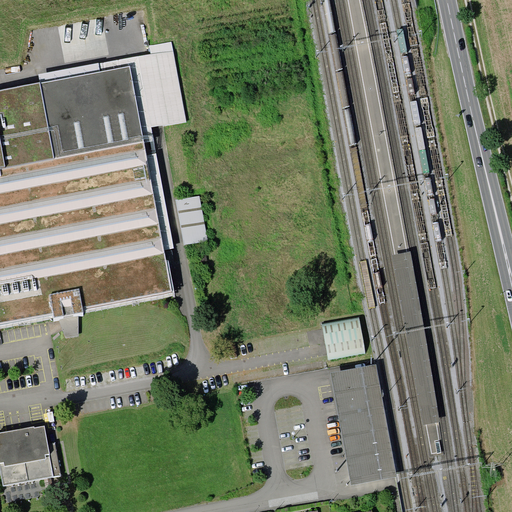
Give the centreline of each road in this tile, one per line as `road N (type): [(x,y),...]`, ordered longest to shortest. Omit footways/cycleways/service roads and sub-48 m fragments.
road 1 (secondary): [(447,0),(511,281)]
road 2 (track): [(464,0),(511,192)]
road 3 (residential): [(206,511),(327,486)]
